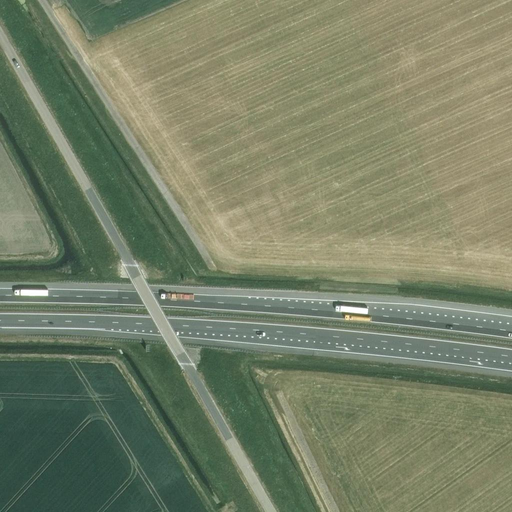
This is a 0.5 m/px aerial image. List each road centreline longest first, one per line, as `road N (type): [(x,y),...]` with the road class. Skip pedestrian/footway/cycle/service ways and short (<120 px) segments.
road 1 (unclassified): [(270,511),(0,39)]
road 2 (motorway): [(511,331),(166,297),(0,292)]
road 3 (motorway): [(0,320),(277,331),(511,357)]
